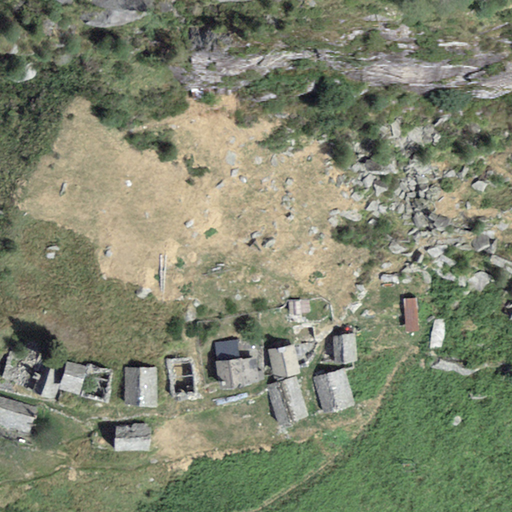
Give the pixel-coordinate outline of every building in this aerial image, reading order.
[(357,358),(355,332),(332,334),(335,360),(357,358)] [(300,369),(294,342),(271,347),(276,374),(300,369)] [(256,355),(218,360),(222,386),(264,380),(263,370),(258,370),(256,355)] [(72,397),(81,367),(67,363),(65,370),(44,364),(34,396),(50,401),(53,391),(72,397)] [(155,407),(155,371),(128,371),(127,407),(155,407)] [(344,371),(314,379),(323,411),(353,403),(344,371)] [(307,414),(296,378),(267,386),(278,422),(307,414)] [(35,407),(0,398),(0,422),(29,430),(35,407)] [(151,424),(118,422),(116,449),(149,451),(151,424)]
